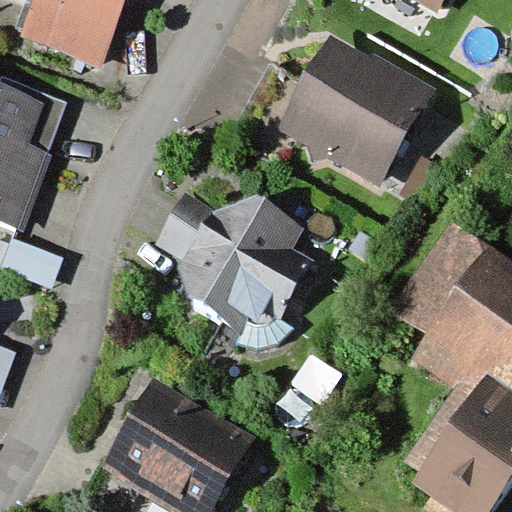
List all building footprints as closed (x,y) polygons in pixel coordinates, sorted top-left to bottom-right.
[(127,0),(0,0),(0,15),(31,26),(22,50),(100,78),(127,0)] [(345,37),(296,147),(396,203),(446,100),(402,50),(392,65),(345,37)] [(41,119),(0,105),(0,235),(21,243),(46,168),(27,162),(41,119)] [(226,197),(184,195),(149,258),(169,278),(161,305),(251,355),(284,338),(305,325),(323,283),(302,255),(311,237),(262,208),(226,197)] [(511,390),(511,248),(492,233),(432,310),(511,390)] [(12,248),(1,279),(52,297),(63,266),(12,248)] [(491,511),(508,511),(511,507),(511,391),(505,385),(440,474),(491,511)] [(206,511),(230,466),(152,426),(121,487),(170,511),(206,511)]
